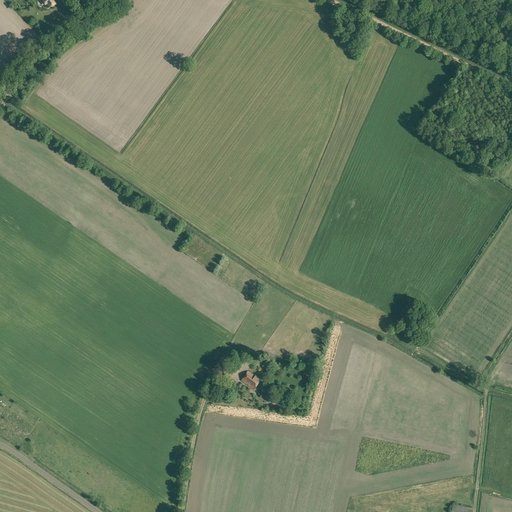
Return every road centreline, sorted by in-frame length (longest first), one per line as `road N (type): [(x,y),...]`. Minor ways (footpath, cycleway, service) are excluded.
road 1 (track): [(511,86),(330,0)]
road 2 (unclassified): [(0,103),(28,60),(114,0)]
road 3 (track): [(359,0),(477,56)]
